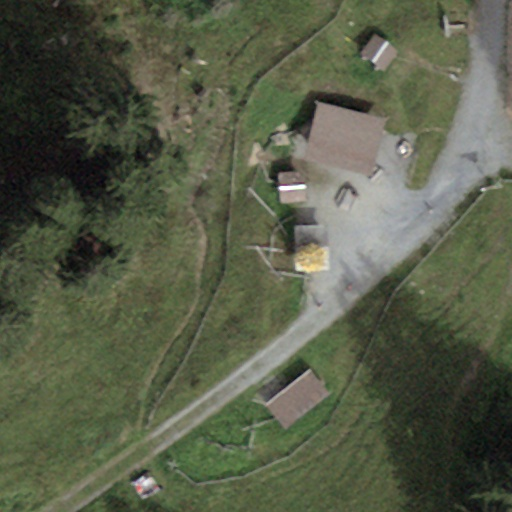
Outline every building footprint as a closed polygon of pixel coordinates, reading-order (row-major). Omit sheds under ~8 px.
[(397,54),(373,36),(359,54),(382,72),(397,54)] [(386,121),(318,104),(305,160),(372,177),(386,121)] [(305,202),(302,172),(278,174),(281,204),(305,202)] [(328,271),(326,227),(294,228),(296,272),(328,271)] [(308,370),(264,406),(285,431),(329,395),(308,370)]
